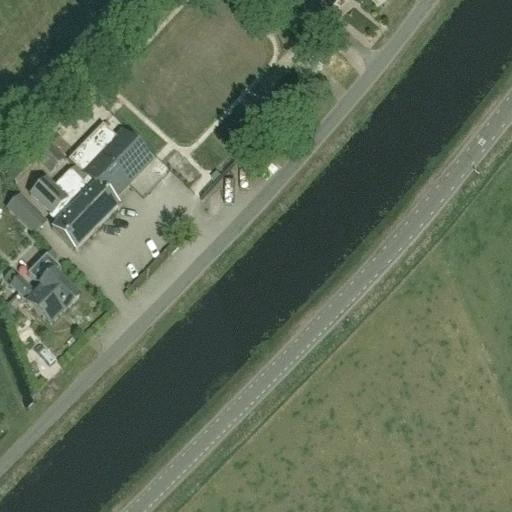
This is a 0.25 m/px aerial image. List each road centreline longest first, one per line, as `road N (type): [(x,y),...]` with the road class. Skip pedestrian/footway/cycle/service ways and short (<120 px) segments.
road 1 (unclassified): [(0,471),(260,205),(430,0)]
road 2 (tertiary): [(130,511),(352,290),(511,101)]
